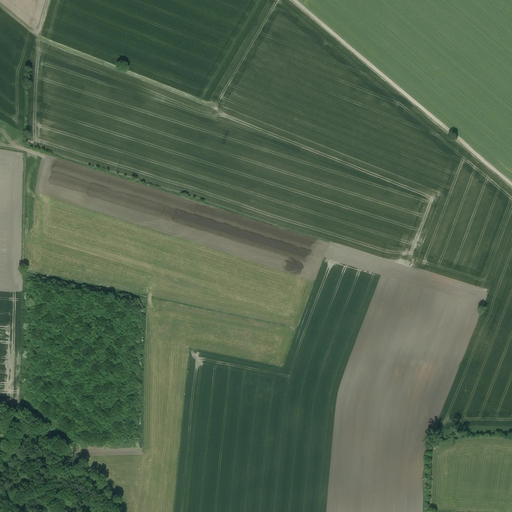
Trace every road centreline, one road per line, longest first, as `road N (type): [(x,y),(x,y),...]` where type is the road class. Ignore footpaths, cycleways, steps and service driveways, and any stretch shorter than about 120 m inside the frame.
road 1 (track): [(292,0),(511,186)]
road 2 (track): [(37,35),(216,107)]
